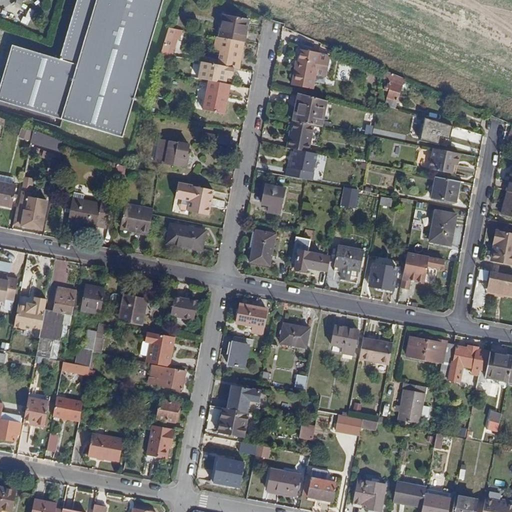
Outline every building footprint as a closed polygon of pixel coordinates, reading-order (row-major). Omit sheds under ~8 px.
[(0,101),(122,138),(135,93),(163,0),(76,0),(59,59),(12,46),(0,84),(0,101)] [(228,39),(244,42),(249,19),(222,15),(218,38),(228,39)] [(163,46),(172,48),(178,30),(168,28),(163,46)] [(224,65),(240,68),(244,42),(228,39),(224,65)] [(291,85),(313,89),(320,53),(300,49),(298,61),(297,67),(295,66),(294,71),(296,71),(294,76),(293,76),(291,85)] [(204,110),(224,114),(229,84),(227,84),(229,74),(203,69),(201,79),(210,81),(204,110)] [(379,104),(395,109),(404,79),(386,71),(379,104)] [(224,114),(226,114),(232,85),(229,84),(224,114)] [(313,125),(322,126),(327,101),(298,94),(292,120),(294,121),(313,125)] [(440,137),(449,139),(452,127),(440,123),(415,115),(414,121),(433,126),(429,143),(438,145),(440,137)] [(452,127),(454,127),(456,122),(442,118),(440,123),(452,127)] [(294,150),(308,152),(313,125),(294,121),(291,135),(289,135),(286,148),(294,150)] [(19,133),(27,137),(30,129),(21,126),(19,133)] [(459,138),(471,142),(473,133),(461,130),(459,138)] [(59,149),(62,142),(33,131),(31,140),(59,149)] [(216,143),(230,146),(231,137),(218,134),(216,143)] [(156,163),(185,168),(189,145),(160,139),(156,163)] [(312,177),(317,154),(308,152),(294,150),(290,168),(302,171),(301,175),(312,177)] [(435,171),(457,175),(459,162),(464,163),(465,156),(439,150),(435,171)] [(114,173),(125,176),(127,167),(117,164),(114,173)] [(402,171),(415,174),(416,167),(403,165),(402,171)] [(125,177),(139,179),(141,170),(127,167),(125,176),(125,177)] [(290,168),(288,177),(311,181),(312,177),(301,175),(302,171),(290,168)] [(0,204),(12,207),(16,186),(12,185),(14,177),(0,174),(0,204)] [(48,200),(29,196),(33,179),(24,177),(18,209),(24,210),(21,227),(34,229),(35,226),(43,227),(48,200)] [(432,199),(455,203),(459,182),(435,178),(432,199)] [(188,212),(208,216),(214,191),(178,184),(175,198),(190,201),(188,212)] [(268,211),(279,214),(284,189),(266,185),(262,204),(269,206),(268,211)] [(360,190),(344,187),(341,205),(356,208),(360,190)] [(501,215),(511,218),(511,192),(508,191),(507,191),(501,215)] [(380,204),(391,206),(392,199),(382,197),(380,204)] [(97,227),(106,228),(112,200),(102,198),(100,203),(84,200),(73,198),(69,223),(96,228),(97,227)] [(135,231),(149,234),(153,214),(153,212),(125,207),(121,227),(135,229),(135,231)] [(429,241),(450,245),(456,215),(435,211),(429,241)] [(167,244),(202,250),(206,231),(170,224),(167,244)] [(493,262),(511,266),(511,263),(511,233),(496,231),(493,243),(497,244),(493,262)] [(250,263),(269,266),(275,235),(256,232),(256,233),(253,232),(249,250),(252,251),(250,263)] [(349,275),(358,277),(363,251),(338,246),(334,267),(342,268),(340,279),(348,281),(349,275)] [(306,268),(318,270),(321,256),(292,250),(291,258),(296,259),(294,269),(305,271),(306,268)] [(407,255),(400,288),(409,290),(410,281),(424,283),(427,268),(439,270),(440,267),(443,267),(444,261),(407,255)] [(0,268),(10,271),(12,263),(0,259),(0,268)] [(393,291),(398,269),(373,265),(369,286),(393,291)] [(477,284),(487,286),(490,272),(480,270),(477,284)] [(509,287),(511,287),(511,275),(491,272),(488,286),(508,290),(509,287)] [(6,299),(15,300),(19,279),(10,277),(10,280),(4,279),(0,278),(0,299),(6,301),(6,299)] [(82,311),(100,314),(105,288),(98,287),(98,291),(86,288),(82,311)] [(53,340),(60,341),(63,322),(65,313),(73,315),(77,292),(58,288),(53,311),(45,309),(39,342),(36,357),(50,360),(53,340)] [(119,320),(141,325),(146,300),(124,295),(119,320)] [(18,304),(14,326),(31,329),(32,326),(41,328),(47,298),(35,296),(33,303),(27,302),(27,305),(18,304)] [(171,317),(194,321),(198,303),(175,299),(171,317)] [(252,333),(262,335),(267,312),(240,307),(236,324),(253,327),(252,333)] [(63,322),(71,324),(73,315),(65,313),(63,322)] [(280,343),(306,348),(310,329),(284,324),(280,343)] [(342,353),(354,356),(359,330),(335,325),(331,345),(343,348),(342,353)] [(86,367),(90,367),(93,353),(94,347),(95,338),(96,332),(88,331),(84,349),(80,348),(77,365),(86,367)] [(175,338),(147,332),(145,342),(150,343),(146,363),(169,367),(175,338)] [(229,365),(244,368),(248,346),(253,346),(254,340),(234,337),(233,343),(229,365)] [(103,339),(95,338),(94,347),(93,353),(100,354),(103,339)] [(359,359),(389,365),(393,344),(363,338),(359,359)] [(441,370),(449,371),(454,344),(446,343),(446,341),(429,338),(429,341),(410,338),(407,357),(442,363),(441,370)] [(477,351),(478,349),(468,347),(467,349),(457,347),(458,343),(454,343),(454,344),(449,371),(448,377),(459,380),(462,368),(473,370),(472,375),(478,376),(479,372),(486,373),(490,353),(477,351)] [(485,377),(509,382),(511,364),(511,357),(490,353),(486,373),(485,377)] [(62,371),(84,375),(86,367),(77,365),(64,362),(62,371)] [(149,378),(158,379),(160,367),(152,366),(149,378)] [(157,385),(183,389),(186,372),(160,367),(158,379),(157,385)] [(295,388),(305,390),(308,376),(298,374),(295,388)] [(157,386),(157,385),(158,379),(149,378),(148,384),(157,386)] [(399,420),(420,424),(427,387),(406,384),(399,420)] [(175,393),(182,394),(183,389),(157,385),(157,386),(175,389),(175,393)] [(228,409),(248,413),(250,401),(259,402),(261,391),(232,385),(228,409)] [(49,401),(29,397),(23,423),(44,427),(49,401)] [(52,417),(79,423),(81,412),(83,403),(56,397),(52,417)] [(157,419),(175,422),(179,403),(161,400),(157,419)] [(16,434),(19,434),(21,423),(22,417),(0,413),(2,403),(0,403),(0,438),(15,441),(16,434)] [(108,417),(121,420),(123,409),(110,407),(108,417)] [(218,434),(243,439),(248,413),(228,409),(223,408),(218,434)] [(487,429),(496,431),(501,415),(494,413),(492,420),(490,419),(487,429)] [(336,432),(345,433),(348,417),(339,415),(336,432)] [(345,433),(360,436),(361,428),(363,420),(348,417),(345,433)] [(363,420),(361,428),(376,431),(378,423),(363,420)] [(301,438),(312,440),(315,426),(303,424),(301,438)] [(143,461),(168,466),(175,430),(150,425),(146,445),(145,450),(143,461)] [(46,451),(54,452),(58,435),(49,434),(46,451)] [(87,456),(119,462),(122,440),(91,434),(87,456)] [(434,448),(441,449),(444,435),(437,434),(434,448)] [(212,443),(223,444),(224,438),(213,436),(212,443)] [(238,454),(260,458),(262,446),(241,442),(238,454)] [(214,483),(239,488),(245,463),(219,458),(214,483)] [(302,496),(331,502),(335,482),(325,481),(327,471),(313,469),(311,479),(305,478),(302,496)] [(268,491),(296,496),(300,475),(272,470),(268,491)] [(362,507),(362,506),(367,482),(358,480),(353,506),(362,507)] [(366,510),(375,511),(380,511),(386,485),(367,482),(362,506),(367,507),(367,509),(366,510)] [(393,503),(423,508),(425,494),(426,490),(426,488),(397,482),(393,503)] [(0,510),(0,511),(12,511),(16,492),(4,489),(0,510)] [(425,494),(449,499),(449,495),(426,490),(425,494)] [(421,511),(447,511),(450,499),(449,499),(425,494),(423,508),(421,511)] [(452,511),(475,511),(478,501),(455,497),(452,511)] [(511,511),(511,501),(502,500),(502,502),(485,499),(482,511),(511,511)] [(56,511),(55,511),(57,505),(34,501),(31,511),(56,511)]
